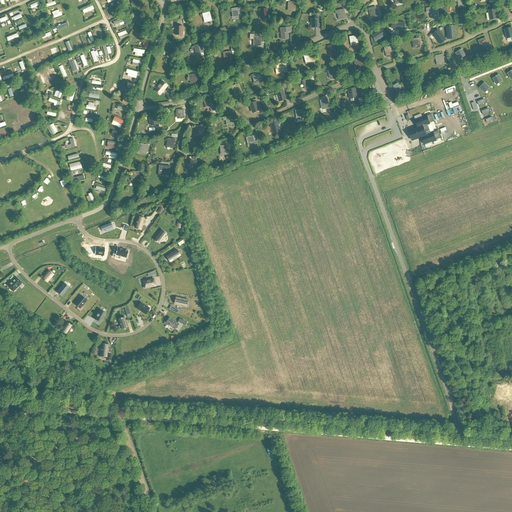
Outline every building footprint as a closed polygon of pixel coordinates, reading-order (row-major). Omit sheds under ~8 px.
[(457,0),(458,8),(466,7),(464,0),(457,0)] [(435,4),(435,9),(431,10),(432,20),(439,19),(438,9),(440,9),(439,4),(435,4)] [(232,18),(239,16),(238,8),(231,9),(232,18)] [(371,18),(378,16),(376,8),(369,9),(371,18)] [(260,18),(267,18),(267,9),(259,9),(260,18)] [(344,9),(337,11),(339,20),(346,18),(344,9)] [(490,20),(497,19),(495,9),(488,11),(490,20)] [(13,21),(23,16),(22,12),(12,17),(13,21)] [(209,12),(202,14),(203,17),(204,21),(208,20),(208,22),(212,21),(209,12)] [(318,18),(311,18),(311,25),(311,28),(315,28),(319,28),(319,27),(320,27),(320,24),(319,24),(318,18)] [(392,21),(391,29),(397,29),(403,30),(404,30),(404,29),(404,28),(405,22),(403,22),(396,22),(392,21)] [(453,25),(445,26),(447,39),(454,38),(453,25)] [(103,40),(109,37),(104,26),(98,28),(103,40)] [(291,27),(280,28),(281,40),(285,39),(285,40),(288,40),(288,32),(291,32),(291,27)] [(119,32),(121,38),(130,35),(127,29),(119,32)] [(373,36),(376,41),(386,34),(383,29),(373,36)] [(438,29),(432,33),(440,44),(446,39),(438,29)] [(416,39),(412,40),(413,43),(414,47),(418,47),(418,48),(421,48),(420,38),(419,35),(416,36),(416,39)] [(357,36),(350,37),(350,40),(351,40),(351,45),(355,44),(356,46),(359,45),(357,36)] [(481,50),(488,47),(485,38),(478,40),(481,50)] [(193,48),(195,48),(197,55),(204,53),(201,43),(194,45),(194,46),(192,46),(193,48)] [(329,56),(336,55),(334,46),(327,47),(329,56)] [(135,47),(134,51),(136,51),(136,54),(143,56),(143,52),(145,53),(146,49),(135,47)] [(387,58),(394,56),(392,47),(384,49),(387,58)] [(99,60),(98,55),(100,55),(98,49),(92,51),(95,61),(99,60)] [(456,54),(460,59),(465,56),(462,50),(456,54)] [(230,51),(223,52),(224,62),(232,61),(230,51)] [(81,55),(86,66),(89,64),(85,54),(81,55)] [(166,61),(170,62),(169,64),(172,65),(175,55),(167,54),(166,57),(167,57),(166,61)] [(306,64),(312,63),(310,54),(303,55),(306,64)] [(37,55),(31,58),(34,65),(37,64),(37,66),(40,65),(37,55)] [(437,65),(444,64),(442,55),(435,56),(437,65)] [(362,59),(354,60),(355,69),(363,69),(362,59)] [(278,64),(279,74),(286,73),(285,63),(278,64)] [(332,67),(332,69),(328,70),(330,80),(337,78),(334,67),(332,67)] [(403,78),(410,77),(408,67),(401,69),(403,78)] [(137,77),(138,74),(139,71),(128,68),(127,72),(129,72),(128,75),(137,77)] [(49,70),(52,80),(57,79),(54,69),(49,70)] [(259,73),(251,75),(254,84),(261,82),(262,84),(267,82),(266,80),(261,81),(259,73)] [(187,81),(190,81),(190,82),(194,82),(195,83),(198,83),(197,82),(199,82),(199,79),(197,79),(196,74),(188,75),(188,78),(187,78),(187,81)] [(502,81),(499,75),(493,78),(497,84),(502,81)] [(311,87),(308,78),(301,80),(304,89),(311,87)] [(162,80),(154,90),(160,95),(168,85),(162,80)] [(402,89),(398,83),(393,86),(397,92),(402,89)] [(480,88),(485,93),(489,88),(484,83),(480,88)] [(234,96),(240,93),(237,84),(231,87),(234,96)] [(281,91),(276,92),(279,102),(286,100),(283,90),(286,89),(285,85),(280,86),(281,91)] [(60,91),(57,89),(55,95),(61,97),(64,89),(61,87),(60,91)] [(350,98),(354,98),(355,101),(357,100),(355,88),(348,89),(350,98)] [(50,100),(52,101),(51,104),(60,106),(62,100),(50,97),(50,100)] [(208,108),(213,107),(210,98),(203,100),(205,106),(207,106),(208,108)] [(252,100),(253,102),(248,104),(251,113),(258,111),(255,102),(257,101),(256,98),(252,100)] [(322,110),(329,109),(327,99),(320,101),(322,110)] [(448,108),(457,131),(467,128),(458,104),(448,108)] [(177,119),(184,118),(183,109),(176,110),(177,119)] [(296,120),(303,119),(302,110),(295,111),(296,120)] [(418,127),(409,131),(409,133),(410,132),(412,138),(412,140),(422,137),(424,144),(441,138),(438,131),(431,133),(427,124),(434,121),(432,114),(415,120),(418,127)] [(156,115),(148,116),(150,126),(154,125),(155,127),(158,127),(158,124),(156,115)] [(34,116),(30,117),(31,120),(28,120),(29,126),(36,125),(34,116)] [(116,116),(115,119),(116,119),(115,122),(124,125),(126,119),(116,116)] [(227,126),(234,125),(232,116),(225,118),(223,118),(224,121),(226,120),(227,126)] [(272,132),(279,130),(276,121),(269,123),(272,132)] [(493,125),(491,132),(498,133),(499,127),(493,125)] [(9,132),(7,133),(6,130),(0,133),(0,135),(2,139),(11,135),(9,132)] [(71,144),(67,144),(67,147),(76,147),(75,137),(71,138),(71,144)] [(257,141),(253,142),(252,137),(246,138),(248,147),(252,146),(252,149),(258,148),(257,141)] [(108,146),(119,148),(120,141),(109,139),(108,146)] [(173,149),(174,140),(167,139),(166,148),(173,149)] [(146,155),(148,143),(145,143),(144,146),(140,145),(138,153),(146,155)] [(220,156),(228,156),(227,146),(220,147),(220,156)] [(457,151),(451,154),(453,160),(459,157),(457,151)] [(81,160),(70,163),(72,170),(83,167),(81,160)] [(169,176),(169,167),(162,167),(161,176),(169,176)] [(138,183),(140,171),(137,171),(137,173),(132,172),(130,181),(138,183)] [(90,194),(87,195),(91,203),(97,200),(93,191),(89,193),(90,194)] [(140,231),(144,219),(138,217),(134,229),(137,229),(137,230),(138,230),(140,231)] [(112,227),(113,227),(111,223),(100,227),(102,231),(105,230),(112,227)] [(159,244),(166,234),(161,230),(154,240),(156,242),(156,243),(157,242),(159,244)] [(113,253),(112,257),(115,257),(115,255),(126,258),(128,251),(117,248),(116,254),(113,253)] [(98,249),(96,256),(104,258),(106,251),(104,250),(103,251),(102,251),(102,250),(98,249)] [(178,253),(179,253),(178,252),(178,253),(176,250),(166,257),(170,262),(180,256),(178,253)] [(40,251),(28,256),(31,263),(43,258),(40,251)] [(48,283),(54,276),(49,271),(43,279),(45,281),(44,281),(45,282),(46,281),(48,283)] [(175,288),(183,287),(182,276),(183,276),(183,273),(178,274),(178,277),(174,277),(175,288)] [(16,277),(7,285),(13,291),(22,283),(16,277)] [(143,281),(144,288),(155,286),(153,279),(143,281)] [(64,283),(57,292),(62,296),(69,288),(64,283)] [(74,304),(80,309),(87,300),(81,295),(74,304)] [(186,306),(187,300),(176,297),(175,300),(174,300),(174,301),(175,301),(174,304),(186,306)] [(140,302),(136,309),(146,315),(150,308),(140,302)] [(107,315),(101,311),(95,320),(100,324),(107,315)] [(125,317),(118,319),(121,329),(128,327),(125,317)] [(175,329),(178,324),(169,318),(166,322),(165,321),(163,324),(166,325),(167,324),(175,329)] [(67,334),(72,326),(70,324),(69,323),(69,324),(67,322),(61,331),(67,334)] [(107,357),(109,345),(102,344),(101,356),(103,356),(103,357),(104,357),(107,357)]
